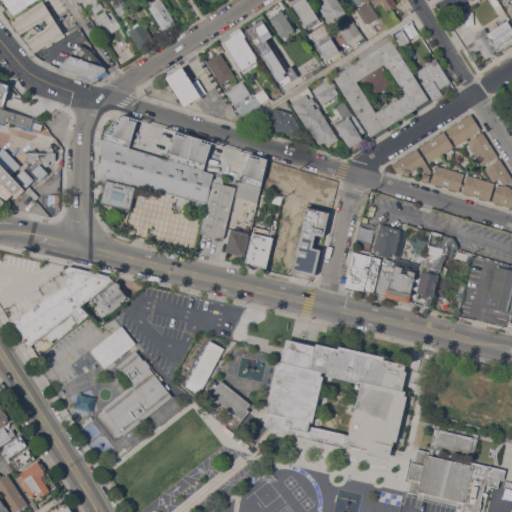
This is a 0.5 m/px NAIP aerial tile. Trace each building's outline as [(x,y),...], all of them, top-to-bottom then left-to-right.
[(36,0),(15,14),(3,0),(36,0)] [(95,13),(90,6),(100,0),(104,7),(95,13)] [(110,0),(127,0),(132,8),(119,16),(110,0)] [(162,0),(167,8),(169,7),(173,13),(171,15),(176,23),(163,30),(149,7),(153,4),(152,2),(154,0),(162,0)] [(307,0),(321,21),(308,29),(293,4),(299,0),(307,0)] [(338,0),(346,12),(338,18),(337,16),(329,22),(321,9),(323,8),(317,0),(338,0)] [(394,0),(397,4),(386,11),(382,4),(378,6),(377,5),(375,6),(370,0),(394,0)] [(467,0),(445,13),(439,4),(445,0),(467,0)] [(380,17),(369,24),(368,22),(366,23),(357,9),(370,1),(380,17)] [(63,37),(59,40),(58,37),(51,42),(53,44),(49,46),(47,44),(35,52),(28,40),(49,26),(44,19),(37,23),(40,27),(37,29),(35,27),(33,28),(32,26),(20,34),(13,22),(44,2),(64,33),(62,35),(63,37)] [(285,14),(287,13),(289,16),(287,17),(295,30),(283,38),(275,25),(274,25),(272,23),(273,22),(270,17),(283,9),(285,14)] [(400,20),(388,27),(382,17),(393,10),(400,20)] [(120,20),(123,25),(105,36),(94,18),(105,11),(110,19),(115,16),(118,21),(120,20)] [(475,25),(466,25),(465,13),(474,12),(475,25)] [(125,17),(128,22),(123,25),(120,20),(125,17)] [(511,39),(500,47),(499,46),(497,47),(499,49),(494,52),(495,54),(492,56),(491,54),(486,57),(481,48),(472,54),(467,45),(476,39),(473,35),(485,27),(488,33),(508,20),(511,27),(511,39)] [(143,22),(155,40),(140,49),(131,36),(131,37),(128,33),(129,32),(128,31),(143,22)] [(298,77),(292,67),(288,69),(270,41),(276,38),(266,22),(256,29),(257,31),(249,36),(282,88),(298,77)] [(361,32),(341,45),(336,37),(341,33),(340,31),(354,22),(361,32)] [(387,27),(381,31),(377,26),(383,22),(387,27)] [(246,36),(245,37),(259,59),(242,70),(222,38),(240,27),(241,28),(246,36)] [(400,47),(393,36),(403,29),(410,40),(400,47)] [(317,47),(315,43),(329,34),(340,50),(327,58),(319,45),(317,47)] [(333,76),(392,39),(430,99),(417,107),(418,108),(385,129),(384,128),(371,136),(333,76)] [(80,44),(92,50),(107,69),(92,78),(78,74),(79,73),(59,67),(80,44)] [(235,75),(221,84),(207,61),(221,52),(235,75)] [(451,82),(449,83),(451,85),(447,87),(445,85),(441,87),(444,91),(442,92),(443,95),(434,101),(422,82),(423,81),(416,69),(433,58),(434,60),(436,59),(451,82)] [(206,93),(185,105),(168,76),(183,67),(193,83),(198,80),(206,93)] [(313,90),(314,89),(312,85),(329,75),(336,86),(335,86),(339,93),(322,104),(313,90)] [(0,80),(10,84),(8,89),(9,90),(5,103),(2,102),(2,103),(0,102),(0,80)] [(244,81),(252,94),(246,97),(247,99),(241,102),(240,101),(234,104),(226,92),(244,81)] [(270,98),(261,104),(255,94),(264,88),(270,98)] [(310,98),(313,96),(316,102),(313,104),(316,109),(319,107),(339,139),(324,148),(311,127),(308,129),(292,103),(307,94),(310,98)] [(355,117),(351,119),(352,121),(357,118),(367,133),(358,139),(360,142),(355,145),(353,142),(349,145),(336,125),(337,125),(335,122),(343,117),(336,106),(344,101),(355,117)] [(0,108),(33,119),(33,120),(35,121),(32,130),(16,125),(16,123),(7,120),(7,123),(5,122),(4,124),(1,123),(1,121),(0,120),(0,108)] [(294,114),(304,129),(302,136),(260,124),(262,117),(266,118),(267,115),(274,117),(277,108),(294,113),(294,114)] [(208,206),(197,203),(197,201),(197,200),(136,186),(135,187),(130,209),(101,203),(106,180),(106,179),(102,178),(102,140),(102,137),(116,118),(124,115),(138,119),(129,148),(166,159),(168,151),(170,152),(176,131),(195,137),(212,142),(204,170),(215,173),(214,174),(212,181),(213,181),(208,204),(208,206)] [(481,129),(457,145),(448,130),(472,115),(481,129)] [(454,146),(430,162),(421,148),(445,132),(454,146)] [(498,156),(483,165),(468,141),(482,132),(498,156)] [(47,152),(47,150),(48,148),(49,147),(51,147),(53,147),(54,149),(54,150),(54,152),(56,152),(56,160),(50,160),(50,164),(49,165),(47,166),(46,166),(44,165),(43,164),(43,160),(28,160),(28,157),(26,157),(26,152),(28,152),(47,152)] [(0,152),(4,148),(21,165),(12,174),(16,177),(25,169),(35,179),(25,188),(26,189),(26,190),(0,162),(0,152)] [(429,182),(422,179),(424,173),(419,167),(410,173),(409,176),(404,174),(404,172),(403,170),(399,173),(393,165),(418,149),(432,171),(429,182)] [(239,182),(240,181),(242,182),(251,154),(268,159),(261,189),(258,202),(236,196),(239,182)] [(511,178),(511,180),(505,185),(511,186),(510,188),(511,188),(511,207),(493,201),(498,184),(504,186),(499,178),(493,181),(485,168),(499,159),(511,178)] [(0,162),(26,190),(18,198),(14,194),(2,205),(0,204),(0,162)] [(49,172),(42,179),(33,171),(40,164),(49,172)] [(462,183),(463,183),(463,186),(461,186),(459,191),(432,183),(437,165),(444,167),(445,166),(448,167),(448,168),(454,170),(455,169),(458,170),(458,171),(465,174),(462,183)] [(490,200),(462,192),(467,174),(475,176),(475,175),(478,176),(478,178),(485,180),(485,179),(489,180),(488,181),(495,183),(490,200)] [(213,181),(236,186),(224,239),(201,233),(208,206),(208,204),(213,181)] [(273,202),(275,194),(283,196),(281,204),(273,202)] [(324,236),(316,234),(313,247),(321,249),(315,276),(294,271),(309,207),(330,212),(324,236)] [(403,232),(403,236),(406,236),(401,258),(398,257),(397,257),(397,256),(394,256),(395,254),(391,253),(391,257),(375,253),(376,250),(374,249),(379,228),(380,228),(381,225),(381,223),(401,228),(401,230),(404,231),(403,232)] [(267,268),(246,263),(253,232),(254,233),(256,226),(270,230),(269,233),(273,234),(272,237),(274,237),(267,268)] [(250,233),(249,234),(250,235),(245,255),(226,251),(231,230),(232,231),(232,229),(250,233)] [(450,248),(448,257),(447,256),(447,258),(446,258),(441,268),(435,297),(433,296),(431,306),(416,303),(417,296),(414,295),(420,271),(422,271),(422,270),(423,271),(425,265),(428,253),(429,247),(428,244),(428,243),(432,230),(454,237),(458,247),(458,249),(455,248),(450,248)] [(382,258),(380,265),(381,266),(374,293),(365,291),(347,286),(355,251),(373,256),(382,258)] [(397,258),(419,263),(409,302),(388,297),(386,297),(387,296),(376,293),(384,258),(396,261),(396,258),(397,258)] [(500,267),(501,263),(511,266),(511,294),(508,312),(487,307),(497,266),(500,267)] [(65,271),(64,270),(69,266),(71,267),(110,276),(114,281),(81,306),(90,314),(79,323),(71,314),(28,348),(10,320),(65,284),(68,276),(65,271)] [(115,281),(118,282),(120,284),(120,287),(127,296),(125,298),(126,299),(122,302),(122,303),(110,312),(109,311),(103,316),(97,309),(101,306),(97,302),(101,299),(98,295),(100,294),(99,293),(114,281),(115,281)] [(137,343),(105,368),(91,350),(123,325),(137,343)] [(366,453),(367,450),(362,448),(361,450),(295,435),(297,429),(291,427),(290,431),(266,426),(269,412),(268,412),(271,402),(269,401),(277,364),(280,365),(281,361),(282,361),(287,339),(316,345),(317,343),(339,348),(339,345),(385,356),(385,357),(406,362),(404,371),(408,371),(403,390),(406,391),(405,395),(408,396),(398,441),(395,441),(394,446),(393,446),(390,459),(366,453)] [(201,393),(187,386),(188,382),(186,381),(188,378),(190,379),(194,371),(192,370),(194,367),(196,368),(201,358),(199,357),(201,354),(203,355),(207,347),(205,346),(207,343),(209,344),(211,341),(225,348),(201,393)] [(144,360),(146,359),(151,366),(150,367),(173,396),(124,435),(123,434),(115,440),(96,415),(104,409),(103,408),(132,385),(117,366),(136,350),(144,360)] [(252,404),(248,408),(247,407),(247,408),(250,411),(239,425),(204,397),(215,383),(218,385),(222,380),(252,404)] [(0,410),(4,408),(9,417),(8,417),(10,420),(0,426),(0,410)] [(430,451),(436,424),(441,425),(440,429),(474,437),(475,433),(479,434),(473,462),(506,470),(504,480),(500,479),(498,487),(485,484),(481,503),(482,504),(480,511),(479,511),(478,511),(460,511),(461,509),(457,508),(458,505),(423,497),(423,499),(419,498),(419,494),(409,492),(411,482),(410,482),(411,478),(409,478),(412,462),(415,462),(418,449),(430,451)] [(8,432),(14,429),(17,434),(0,444),(0,428),(4,426),(8,432)] [(2,448),(22,435),(28,445),(8,458),(2,448)] [(29,448),(36,458),(15,472),(9,463),(29,448)] [(37,459),(39,458),(47,471),(45,472),(46,474),(42,477),(51,491),(41,497),(39,495),(38,496),(36,493),(34,495),(35,497),(33,499),(17,475),(39,462),(37,459)] [(0,471),(3,477),(8,473),(29,504),(17,511),(12,511),(0,492),(0,471)] [(0,511),(0,495),(11,511),(0,511)]
